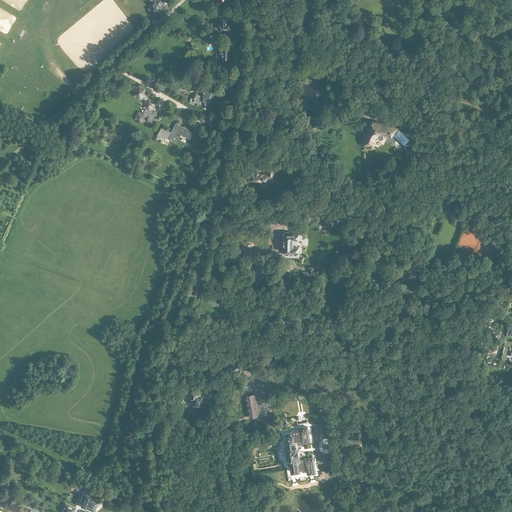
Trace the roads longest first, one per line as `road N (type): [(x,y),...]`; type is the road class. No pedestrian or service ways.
road 1 (secondary): [(165,511),(154,425),(217,192),(245,0)]
road 2 (unclassified): [(48,122),(185,0)]
